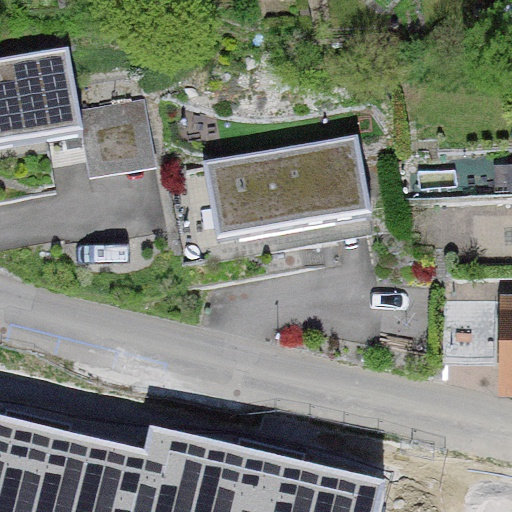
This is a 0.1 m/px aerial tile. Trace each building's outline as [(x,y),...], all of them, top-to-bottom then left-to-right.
[(0,152),(78,139),(63,53),(0,64),(0,152)] [(198,168),(212,250),(366,223),(352,142),(198,168)] [(442,363),(491,364),(492,304),(441,303),(440,363),(442,363)] [(498,394),(511,393),(511,304),(501,304),(498,394)] [(148,454),(0,419),(0,511),(372,511),(379,485),(154,431),(148,454)]
